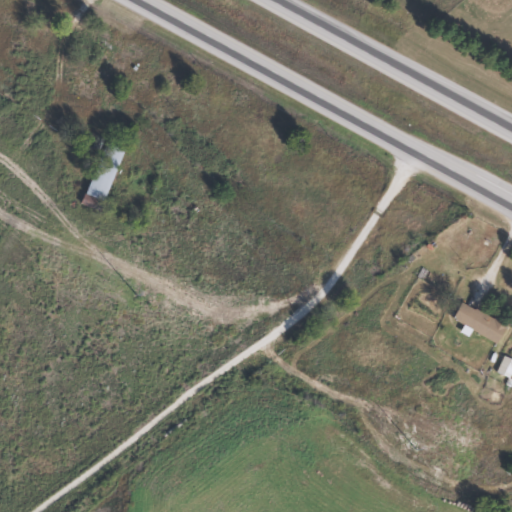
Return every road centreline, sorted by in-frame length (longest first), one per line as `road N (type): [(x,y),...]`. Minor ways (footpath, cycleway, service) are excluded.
road 1 (track): [(53,511),(120,463),(202,382),(279,348),(357,263),(425,162)]
road 2 (trunk): [(134,0),(511,209)]
road 3 (trunk): [(511,135),(272,0)]
